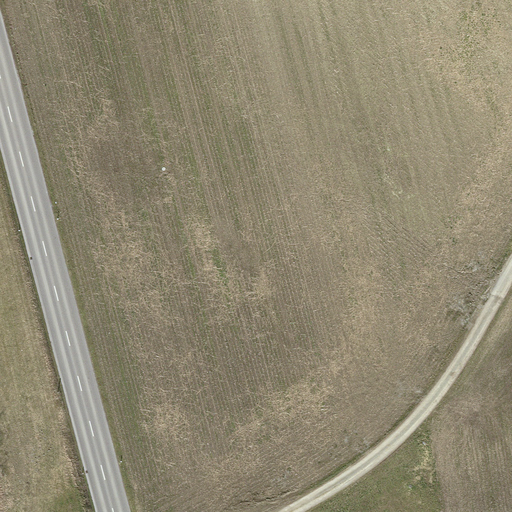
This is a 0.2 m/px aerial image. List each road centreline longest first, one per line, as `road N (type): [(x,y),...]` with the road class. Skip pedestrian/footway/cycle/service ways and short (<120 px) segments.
road 1 (tertiary): [(0,74),(114,511)]
road 2 (track): [(300,511),(404,435),(458,367),(511,274)]
